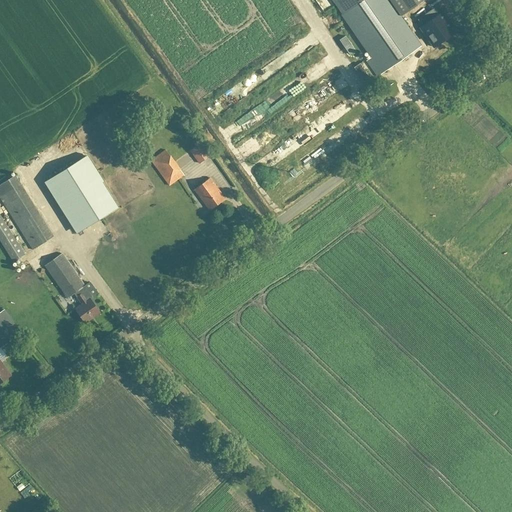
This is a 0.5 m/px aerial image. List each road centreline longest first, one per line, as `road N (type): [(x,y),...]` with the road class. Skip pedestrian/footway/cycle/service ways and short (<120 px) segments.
road 1 (tertiary): [(129,334),(511,57)]
road 2 (unclassified): [(307,511),(129,334)]
road 3 (tertiary): [(0,425),(129,334)]
